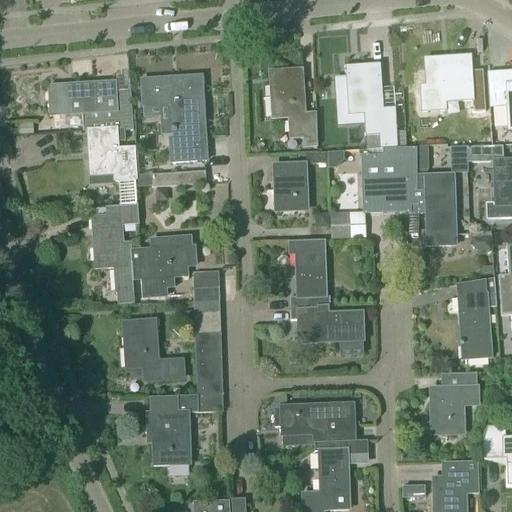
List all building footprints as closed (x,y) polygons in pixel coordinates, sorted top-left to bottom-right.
[(468,59),(424,62),(425,89),(425,90),(441,89),(442,100),(443,106),(471,104),(472,115),(484,114),(483,98),(482,73),(469,74),(468,59)] [(338,82),(334,86),(335,97),(337,126),(350,125),(363,124),(365,153),(366,153),(366,159),(381,157),(380,151),(392,151),(392,153),(396,153),(396,152),(395,135),(394,113),(380,114),(377,69),(346,71),(347,81),(338,82)] [(303,149),(316,148),(314,117),(302,118),(300,73),(269,75),(271,121),(288,120),(289,140),(303,140),(303,149)] [(486,88),(487,88),(489,121),(507,119),(507,132),(511,131),(511,74),(486,76),(486,88)] [(172,140),(168,140),(169,166),(205,163),(203,125),(202,125),(199,80),(169,82),(169,81),(139,83),(141,109),(169,107),(172,140)] [(81,116),(82,125),(131,122),(131,118),(129,93),(113,94),(113,85),(47,90),(49,118),(81,116)] [(443,112),(442,100),(441,89),(425,90),(425,89),(420,90),(421,114),(443,112)] [(114,185),(134,183),(132,151),(116,152),(115,145),(124,144),(123,134),(132,133),(131,122),(82,125),(82,134),(87,133),(90,178),(113,177),(114,185)] [(395,135),(396,152),(404,152),(403,134),(395,135)] [(477,149),(466,150),(466,165),(493,165),(495,208),(485,208),(486,223),(511,222),(511,164),(502,164),(502,149),(499,149),(499,148),(491,149),(477,149)] [(415,151),(415,173),(427,172),(426,149),(415,150),(415,151)] [(466,165),(466,150),(449,150),(450,178),(451,178),(466,177),(466,165)] [(366,159),(361,160),(361,179),(362,215),(407,214),(407,194),(394,195),(394,178),(393,178),(392,153),(392,151),(380,151),(381,157),(366,159)] [(416,186),(415,179),(415,151),(396,152),(396,153),(392,153),(393,178),(394,178),(394,195),(407,194),(407,214),(407,218),(416,218),(416,201),(425,200),(424,186),(416,186)] [(326,155),(305,157),(305,168),(327,167),(326,155)] [(274,214),(305,213),(303,168),(273,169),(274,214)] [(175,176),(149,178),(150,189),(150,191),(176,189),(190,188),(189,175),(175,176)] [(149,178),(137,179),(138,190),(150,189),(149,178)] [(451,178),(415,179),(416,186),(424,186),(425,200),(416,201),(416,218),(425,217),(426,249),(455,248),(453,203),(452,204),(451,178)] [(91,220),(94,271),(112,270),(114,297),(116,297),(116,308),(133,307),(131,283),(132,283),(131,267),(130,267),(129,250),(121,250),(120,228),(137,227),(136,209),(105,211),(105,219),(91,220)] [(348,218),(329,218),(330,242),(348,242),(348,218)] [(139,249),(129,250),(130,267),(131,267),(132,283),(141,282),(143,301),(164,299),(164,291),(172,290),(171,280),(185,279),(185,269),(194,269),(193,250),(189,250),(188,241),(169,242),(169,243),(150,244),(150,253),(139,254),(139,249)] [(288,257),(294,257),(296,300),(288,300),(289,312),(311,311),(311,309),(329,308),(328,299),(324,299),(321,243),(287,245),(288,257)] [(499,298),(511,297),(511,246),(506,247),(508,277),(498,278),(499,298)] [(204,276),(192,277),(192,292),(193,304),(218,303),(217,291),(217,276),(204,276)] [(460,287),(461,299),(456,299),(461,362),(490,360),(486,310),(495,310),(493,282),(484,283),(460,287)] [(511,297),(499,298),(501,318),(511,317),(511,335),(511,297)] [(218,314),(218,303),(193,304),(193,316),(218,314)] [(311,311),(289,312),(289,323),(301,322),(302,347),(362,344),(361,315),(329,317),(329,308),(311,309),(311,311)] [(219,326),(218,314),(193,316),(194,328),(219,326)] [(194,328),(193,316),(181,316),(181,329),(194,328)] [(143,385),(182,382),(181,365),(156,367),(153,325),(123,327),(126,372),(142,371),(143,385)] [(194,328),(194,339),(219,338),(219,326),(194,328)] [(194,339),(195,351),(220,350),(219,338),(194,339)] [(195,351),(195,362),(220,361),(220,350),(195,351)] [(195,362),(196,374),(221,373),(220,361),(195,362)] [(196,374),(196,386),(221,385),(221,373),(196,374)] [(461,408),(476,407),(475,376),(440,377),(441,402),(430,402),(431,437),(462,437),(461,408)] [(221,385),(196,386),(197,398),(222,397),(221,385)] [(151,417),(146,417),(146,438),(151,438),(153,469),(189,467),(187,416),(197,415),(221,414),(222,414),(222,397),(197,398),(197,399),(169,400),(150,400),(151,417)] [(352,408),(280,411),(280,412),(274,413),(274,430),(281,430),(281,439),(314,438),(314,446),(354,444),(352,408)] [(506,462),(506,489),(511,489),(511,439),(505,440),(505,429),(487,430),(478,462),(506,462)] [(348,510),(348,498),(346,445),(314,446),(314,455),(318,455),(320,495),(300,496),(300,511),(333,511),(348,510)] [(476,466),(452,467),(452,482),(433,483),(434,511),(464,511),(464,492),(477,491),(476,466)] [(423,490),(401,490),(401,501),(424,500),(423,490)] [(243,511),(243,502),(230,503),(230,511),(243,511)] [(228,511),(228,503),(191,505),(191,511),(228,511)]
